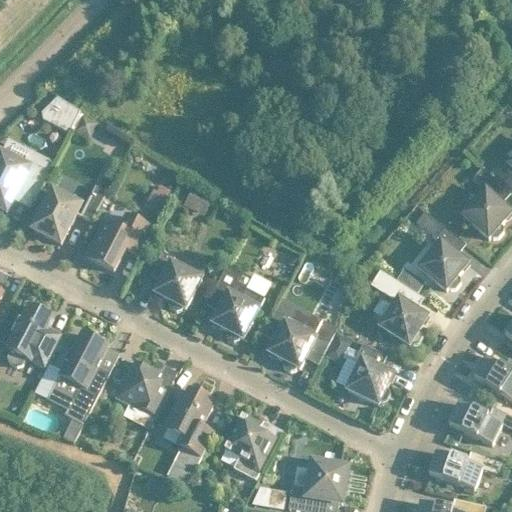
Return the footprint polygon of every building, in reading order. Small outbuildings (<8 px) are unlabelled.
[(307,4),(302,0),(276,0),(295,17),(307,4)] [(272,39),(284,25),(274,17),(262,31),(272,39)] [(70,137),(81,116),(59,102),(43,117),(44,124),(70,137)] [(0,212),(8,217),(18,196),(35,205),(51,175),(56,166),(41,159),(37,167),(33,165),(30,172),(1,157),(0,159),(0,212)] [(511,216),(501,207),(510,197),(482,172),(472,182),(486,195),(464,220),(489,243),(491,241),(492,241),(498,241),(503,235),(503,230),(502,229),(511,217),(511,216)] [(92,226),(108,196),(96,190),(81,220),(92,226)] [(54,196),(34,234),(62,248),(82,210),(54,196)] [(150,205),(141,224),(156,231),(165,212),(150,205)] [(457,258),(465,248),(425,216),(416,227),(441,247),(420,273),(447,295),(449,292),(450,293),(456,293),(460,287),(460,280),(459,280),(469,268),(457,258)] [(105,226),(87,262),(115,276),(126,253),(137,259),(151,231),(127,219),(119,234),(105,226)] [(156,297),(159,299),(170,304),(169,307),(170,312),(177,315),(182,313),(183,311),(186,313),(202,283),(173,267),(175,262),(163,255),(151,278),(163,284),(156,297)] [(244,343),(260,313),(266,302),(236,286),(238,281),(225,274),(208,308),(220,314),(213,327),(227,335),(226,337),(227,341),(234,345),(239,344),(240,341),(244,343)] [(416,313),(423,302),(381,274),(371,289),(397,306),(381,331),(410,350),(411,348),(412,348),(418,347),(422,340),(421,335),(420,334),(428,321),(416,313)] [(27,362),(46,372),(63,340),(49,333),(54,322),(29,309),(7,352),(12,354),(8,362),(10,367),(18,371),(23,370),(27,362)] [(270,357),(283,364),(282,366),(284,372),(291,375),(295,374),(297,371),(300,373),(316,343),(286,327),(289,321),(276,315),(264,337),(277,344),(270,357)] [(50,369),(35,397),(48,403),(68,414),(66,420),(73,424),(63,443),(75,447),(84,429),(111,378),(99,371),(104,361),(109,351),(82,337),(63,375),(50,369)] [(380,372),(386,360),(363,348),(357,362),(362,364),(348,395),(379,409),(380,407),(381,407),(386,405),(390,399),(388,393),(387,393),(394,378),(380,372)] [(511,375),(501,369),(500,370),(487,361),(474,381),(488,390),(487,391),(501,400),(502,399),(511,405),(511,375)] [(131,408),(155,420),(167,395),(156,389),(162,378),(137,366),(125,389),(124,388),(116,402),(130,409),(131,408)] [(177,448),(203,461),(215,438),(202,431),(215,406),(189,392),(168,433),(181,440),(177,448)] [(511,420),(493,411),(489,420),(474,413),(474,414),(460,407),(449,428),(463,435),(463,437),(478,444),(478,443),(493,450),(503,429),(511,433),(511,420)] [(243,420),(225,454),(241,462),(235,473),(257,485),(261,478),(276,451),(266,445),(271,435),(243,420)] [(498,478),(502,467),(471,456),(468,465),(453,460),(452,461),(437,456),(429,478),(444,483),(444,485),(460,490),(460,489),(475,494),(483,473),(498,478)] [(332,469),(313,466),(308,492),(293,490),(289,511),(321,511),(323,504),(342,508),(344,496),(345,496),(349,472),(332,468),(332,469)] [(263,492),(256,508),(267,510),(270,494),(263,492)] [(485,511),(486,510),(454,503),(452,511),(450,511),(437,509),(437,510),(421,507),(419,511),(485,511)]
